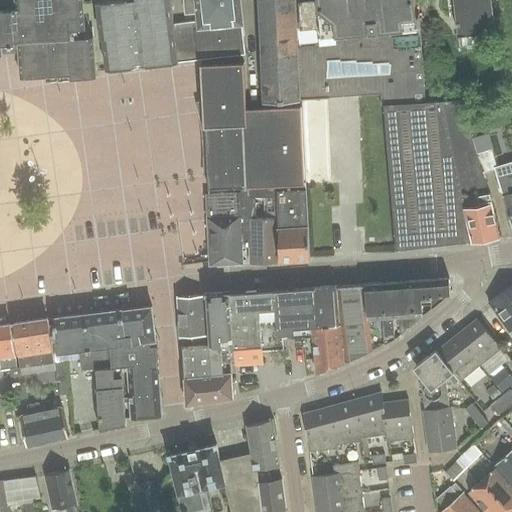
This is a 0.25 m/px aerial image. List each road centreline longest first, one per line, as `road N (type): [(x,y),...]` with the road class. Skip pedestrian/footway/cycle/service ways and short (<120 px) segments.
road 1 (residential): [(167,287),(511,254)]
road 2 (residential): [(281,396),(394,351),(511,257)]
road 3 (unknown): [(65,297),(106,216),(111,181),(111,148),(76,96)]
road 4 (residential): [(0,465),(176,427)]
road 5 (residential): [(167,287),(176,427)]
